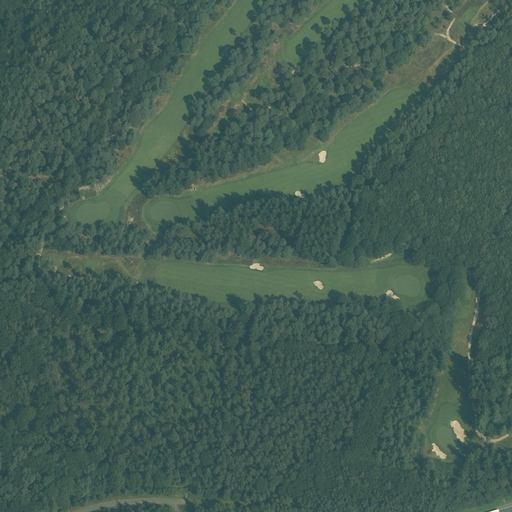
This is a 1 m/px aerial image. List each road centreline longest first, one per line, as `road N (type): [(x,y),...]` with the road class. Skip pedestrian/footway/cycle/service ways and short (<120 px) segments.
road 1 (track): [(511,437),(489,441),(470,392),(476,281),(365,223),(504,34)]
road 2 (track): [(397,340),(352,357),(294,352),(0,305)]
road 3 (track): [(487,0),(461,31),(332,73),(274,145),(253,156),(201,156),(184,132)]
